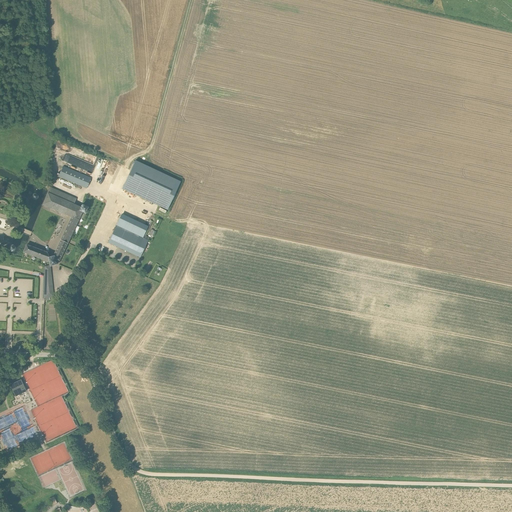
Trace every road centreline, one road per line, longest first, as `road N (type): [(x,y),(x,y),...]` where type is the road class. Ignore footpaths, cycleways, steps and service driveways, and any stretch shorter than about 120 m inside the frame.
road 1 (track): [(511,485),(146,474),(127,463),(83,356)]
road 2 (track): [(191,0),(151,148),(123,165)]
road 3 (residential): [(66,313),(83,356),(0,353)]
